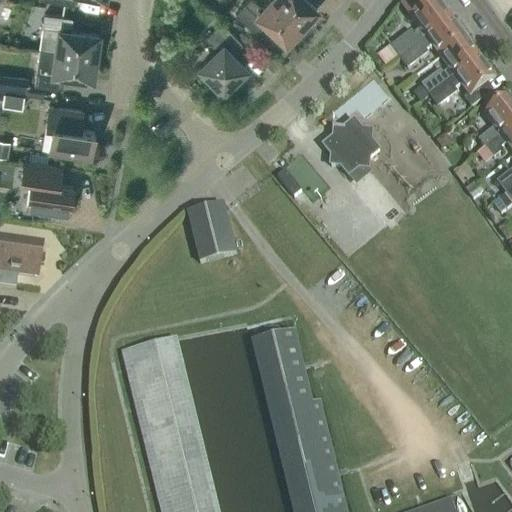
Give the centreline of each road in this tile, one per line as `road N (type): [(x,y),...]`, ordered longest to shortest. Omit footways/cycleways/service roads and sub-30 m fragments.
road 1 (unclassified): [(221,163),(345,53),(384,0)]
road 2 (unclassified): [(79,497),(70,401),(97,271)]
road 3 (unclassified): [(97,271),(221,163)]
road 4 (residential): [(221,163),(127,47)]
road 5 (residential): [(0,372),(97,271)]
